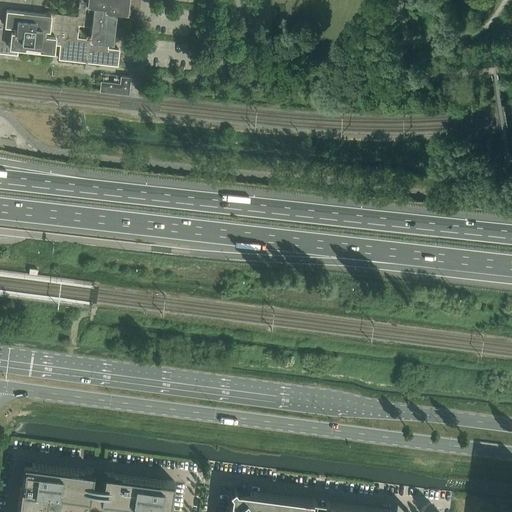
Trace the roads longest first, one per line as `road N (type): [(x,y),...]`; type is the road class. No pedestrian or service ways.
road 1 (primary): [(0,386),(511,453)]
road 2 (primary): [(511,426),(0,360)]
road 3 (motorway): [(0,208),(511,265)]
road 4 (motorway): [(511,231),(0,176)]
